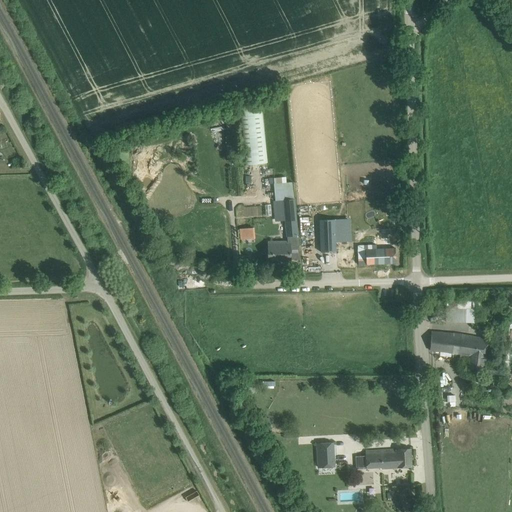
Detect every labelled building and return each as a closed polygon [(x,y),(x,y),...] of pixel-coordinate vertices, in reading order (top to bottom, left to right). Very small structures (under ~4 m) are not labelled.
[(259,105),(239,107),(246,165),(266,163),(259,105)] [(276,200),(273,201),(275,221),(285,220),(286,222),(288,221),(289,236),(298,236),(293,182),(286,182),(286,177),(274,178),(276,200)] [(391,202),(390,214),(399,214),(399,202),(391,202)] [(259,214),(259,207),(241,208),(241,215),(259,214)] [(334,220),(319,220),(321,252),(336,252),(336,242),(334,220)] [(242,228),(243,239),(257,239),(256,227),(242,228)] [(367,237),(367,229),(355,230),(355,238),(367,237)] [(288,241),(268,242),(268,260),(291,260),(291,247),(299,247),(298,236),(289,236),(288,237),(288,241)] [(376,245),(358,246),(359,265),(396,263),(395,248),(376,249),(376,245)] [(461,299),(447,299),(446,319),(459,319),(459,322),(475,323),(475,301),(461,301),(461,299)] [(488,338),(432,332),(430,350),(459,353),(458,355),(466,356),(466,357),(468,357),(467,370),(485,371),(488,338)] [(269,418),(261,420),(264,433),(272,431),(269,418)] [(333,443),(317,444),(318,467),(334,466),(333,443)] [(411,448),(366,452),(366,455),(367,469),(382,468),(382,469),(412,467),(411,448)]
